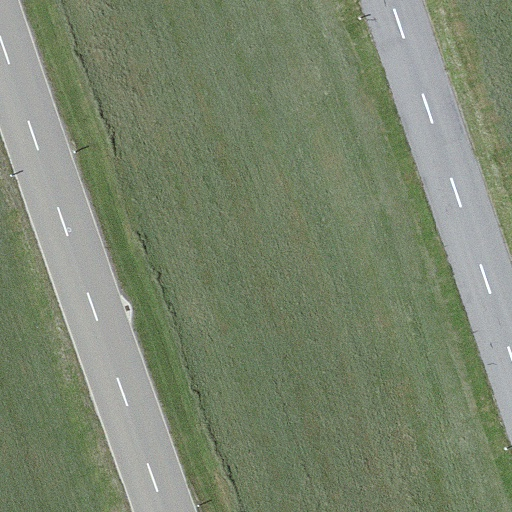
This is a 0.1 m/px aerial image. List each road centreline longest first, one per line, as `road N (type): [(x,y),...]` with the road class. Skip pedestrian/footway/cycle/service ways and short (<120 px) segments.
road 1 (tertiary): [(165,511),(0,33)]
road 2 (tertiary): [(390,0),(511,360)]
